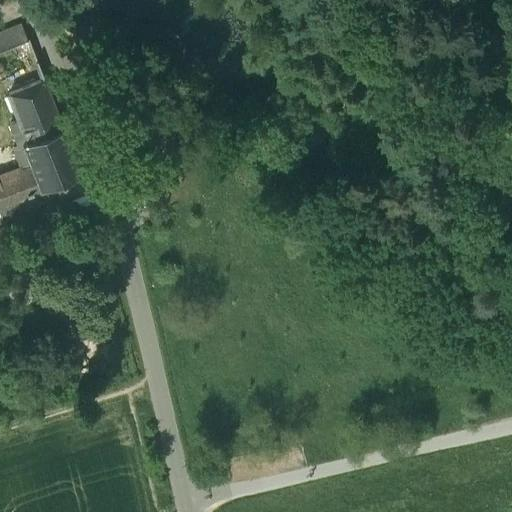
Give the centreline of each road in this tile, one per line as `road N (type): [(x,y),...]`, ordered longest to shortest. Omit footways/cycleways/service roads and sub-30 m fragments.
road 1 (unclassified): [(188,509),(122,241),(63,54),(26,0)]
road 2 (unclassified): [(511,426),(188,509)]
